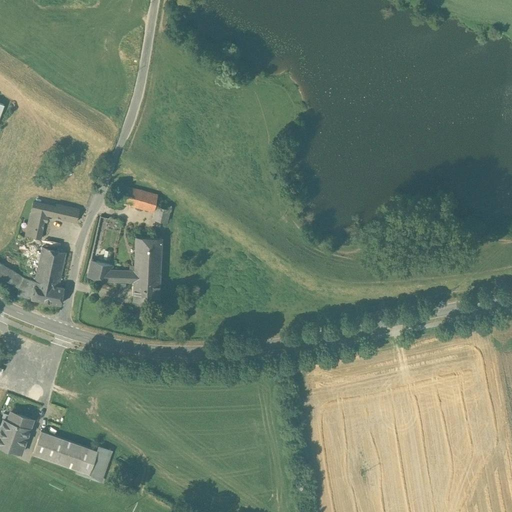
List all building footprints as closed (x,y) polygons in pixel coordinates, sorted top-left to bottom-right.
[(158,195),(121,186),(117,201),(154,210),(158,195)] [(56,208),(34,203),(32,211),(45,214),(62,217),(65,206),(57,204),(56,208)] [(171,209),(157,205),(153,219),(168,222),(171,209)] [(79,209),(65,206),(62,217),(76,220),(79,209)] [(45,214),(32,211),(27,234),(41,237),(45,214)] [(163,238),(137,236),(135,268),(134,281),(133,299),(160,301),(163,238)] [(66,251),(43,246),(37,274),(36,280),(59,284),(66,251)] [(113,263),(91,259),(87,275),(109,280),(112,268),(113,263)] [(26,276),(0,260),(0,275),(19,286),(30,289),(29,293),(33,294),(36,280),(30,277),(26,276)] [(135,268),(112,268),(109,280),(134,281),(135,268)] [(59,284),(36,280),(33,294),(29,293),(30,289),(19,286),(17,295),(61,303),(64,285),(59,284)] [(33,419),(10,411),(7,420),(3,419),(0,428),(0,445),(21,453),(33,419)] [(97,450),(41,430),(33,453),(90,473),(94,462),(97,450)] [(110,450),(99,446),(97,450),(98,450),(94,462),(105,466),(110,450)] [(128,474),(122,471),(120,478),(126,480),(128,474)]
